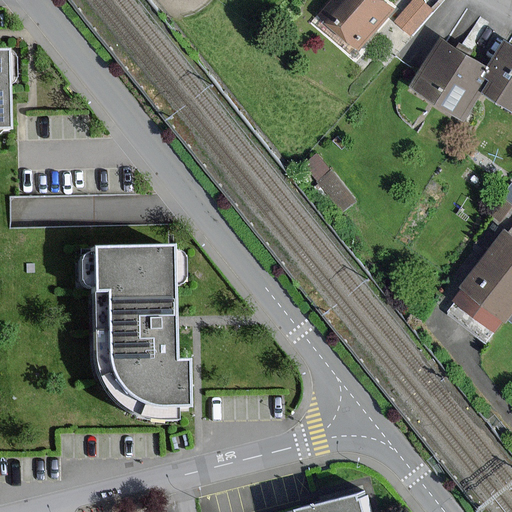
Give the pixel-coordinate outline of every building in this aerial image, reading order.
[(399,6),(391,0),(337,0),(327,12),(366,45),(399,6)] [(435,8),(425,0),(417,0),(400,20),(415,31),(435,8)] [(422,81),(470,112),(490,82),(494,74),(490,71),(496,63),(451,35),(422,81)] [(490,71),(494,74),(490,82),(511,95),(511,36),(496,63),(490,71)] [(0,133),(10,133),(8,53),(0,53),(0,133)] [(461,300),(498,326),(506,314),(511,317),(511,227),(461,300)] [(190,249),(92,249),(91,288),(107,287),(108,361),(121,389),(134,400),(154,408),(189,407),(188,359),(183,359),(181,283),(194,271),(194,256),(190,249)] [(371,511),(366,491),(295,509),(295,511),(371,511)]
